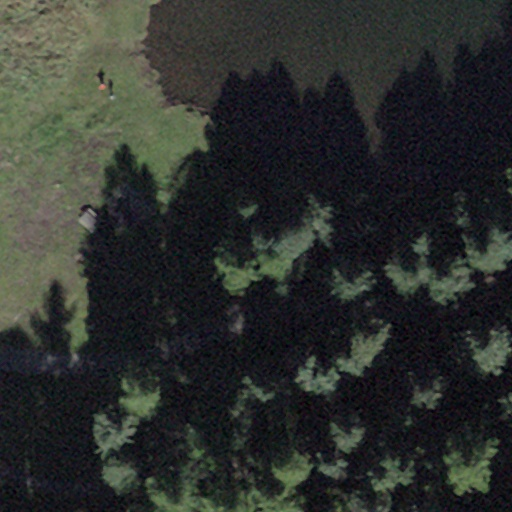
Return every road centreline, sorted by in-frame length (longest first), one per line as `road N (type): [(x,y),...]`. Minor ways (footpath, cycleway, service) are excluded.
road 1 (track): [(511,268),(472,300),(273,317),(142,361),(0,353)]
road 2 (track): [(0,469),(47,486),(182,489),(385,483),(487,454),(511,456)]
